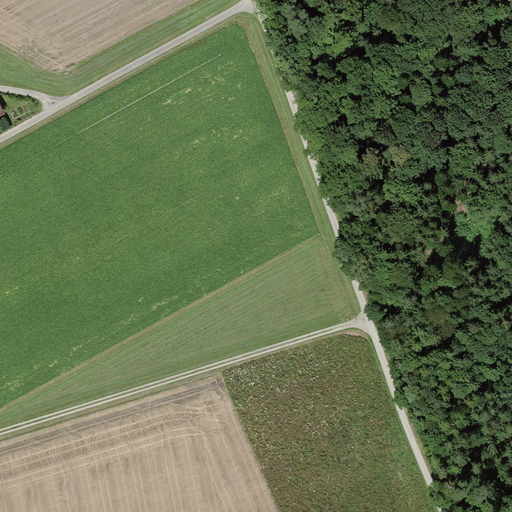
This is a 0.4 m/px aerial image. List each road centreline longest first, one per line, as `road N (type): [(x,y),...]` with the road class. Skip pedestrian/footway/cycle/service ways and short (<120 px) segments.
road 1 (track): [(443,511),(260,0)]
road 2 (track): [(0,431),(373,317)]
road 3 (track): [(0,141),(261,2)]
